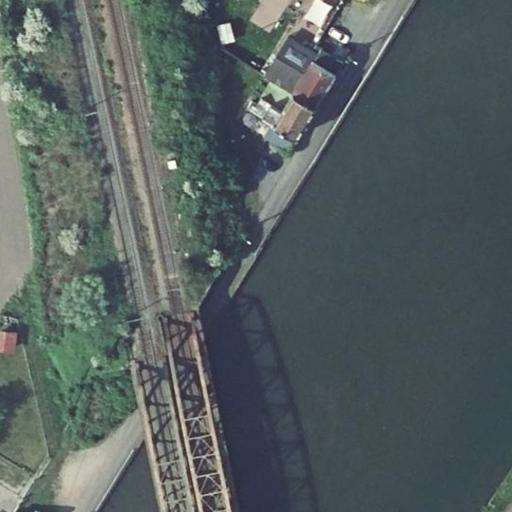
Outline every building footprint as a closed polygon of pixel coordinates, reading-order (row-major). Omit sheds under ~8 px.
[(275,55),(264,74),(272,79),(316,106),(336,74),(314,61),(319,53),(300,41),(289,35),(277,56),(275,55)] [(342,63),(320,50),(319,53),(314,61),(336,74),(340,66),(342,63)] [(271,123),(297,138),(316,106),(272,79),(256,105),(251,102),(247,108),(258,115),(271,123)] [(263,136),(289,151),(297,138),(271,123),(263,136)] [(0,349),(16,350),(17,332),(0,331),(0,349)]
